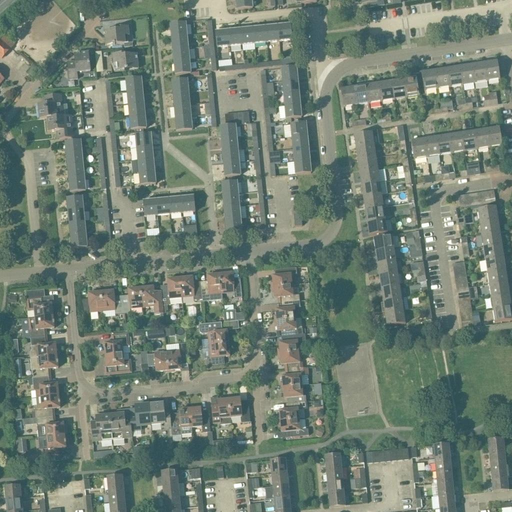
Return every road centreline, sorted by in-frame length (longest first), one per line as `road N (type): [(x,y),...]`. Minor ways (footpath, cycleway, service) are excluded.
road 1 (residential): [(37,273),(27,162),(4,128),(92,21)]
road 2 (residential): [(247,252),(311,245),(331,232),(336,200),(324,100),(333,74)]
road 3 (residential): [(333,74),(320,60),(315,12),(218,21),(216,0)]
road 4 (residential): [(132,263),(127,215),(110,192),(100,86)]
road 5 (residential): [(333,74),(348,64),(505,39)]
road 6 (residential): [(87,393),(173,390),(258,371)]
road 7 (residential): [(87,393),(73,368),(67,270)]
